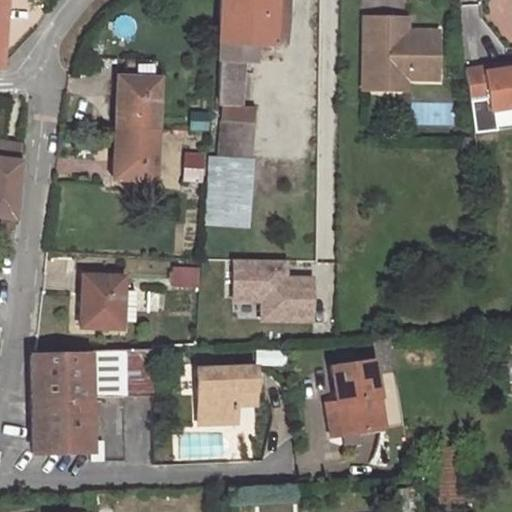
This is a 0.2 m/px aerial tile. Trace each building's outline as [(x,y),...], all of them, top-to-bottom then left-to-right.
[(252,43),(288,45),(289,0),(220,0),(218,42),(221,42),(218,105),(220,106),(217,158),(251,159),(254,107),(240,106),(243,59),(244,43),(252,43)] [(383,77),(407,77),(438,78),(439,32),(407,31),(406,30),(406,38),(399,37),(399,17),(364,17),(363,88),(382,89),(383,77)] [(407,31),(408,18),(399,17),(399,37),(406,38),(406,30),(407,31)] [(243,59),(251,60),(252,43),(244,43),(243,59)] [(482,67),(464,69),(469,100),(487,97),(489,109),(511,106),(506,68),(498,69),(483,71),(482,67)] [(153,180),(158,79),(117,77),(112,179),(153,180)] [(382,89),(407,90),(407,77),(383,77),(382,89)] [(204,101),(188,101),(187,129),(202,129),(204,101)] [(21,137),(0,135),(0,241),(9,243),(21,137)] [(199,181),(200,158),(184,158),(184,181),(199,181)] [(283,260),(233,260),(232,299),(261,300),(261,319),(310,320),(311,279),(283,279),(283,260)] [(192,270),(172,268),(171,286),(191,287),(192,270)] [(80,276),(79,327),(120,329),(120,323),(131,324),(132,293),(121,292),(122,278),(80,276)] [(374,337),(378,372),(395,369),(390,337),(374,337)] [(89,440),(88,398),(152,396),(151,348),(88,350),(88,355),(30,356),(31,453),(89,452),(89,440)] [(286,350),(255,350),(255,365),(285,365),(286,350)] [(179,360),(169,360),(170,375),(180,375),(179,360)] [(381,428),(370,364),(330,370),(335,406),(340,435),(342,448),(358,445),(362,432),(381,428)] [(253,367),(195,370),(197,423),(234,421),(233,404),(233,391),(254,390),(253,367)] [(233,391),(233,404),(255,403),(254,390),(233,391)] [(329,436),(340,435),(335,406),(324,408),(329,436)] [(102,440),(89,440),(89,452),(89,462),(102,462),(102,440)] [(459,448),(434,450),(435,479),(460,478),(459,448)] [(437,510),(462,509),(460,478),(435,479),(437,510)] [(48,502),(48,511),(92,511),(92,500),(48,502)]
